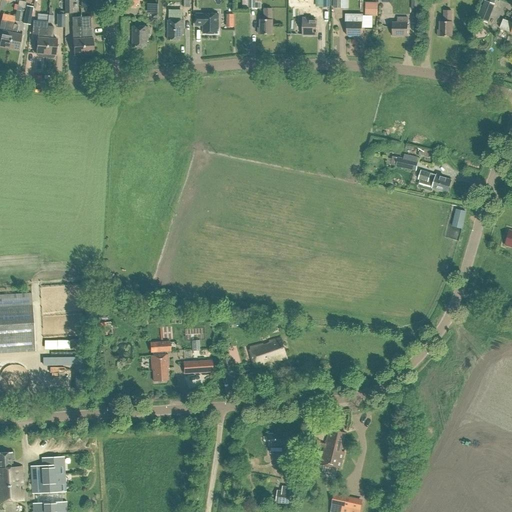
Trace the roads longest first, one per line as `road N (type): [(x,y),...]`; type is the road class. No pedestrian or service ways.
road 1 (tertiary): [(221,406),(350,398),(405,369),(450,312),(511,128)]
road 2 (residential): [(511,95),(446,76),(356,66),(248,64),(116,81)]
road 3 (tertiary): [(0,419),(221,406)]
